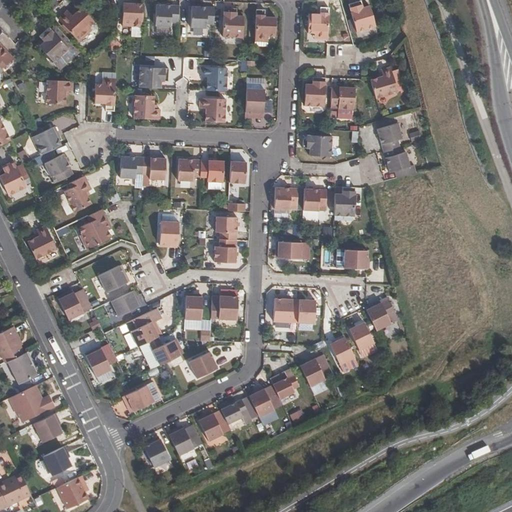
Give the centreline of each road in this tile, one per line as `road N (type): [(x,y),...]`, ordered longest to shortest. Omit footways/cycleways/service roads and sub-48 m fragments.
road 1 (residential): [(102,446),(250,369),(257,277)]
road 2 (tertiary): [(0,235),(102,446)]
road 3 (residential): [(97,131),(281,140)]
road 4 (motorway): [(511,438),(446,466),(381,511)]
road 5 (secondary): [(482,0),(511,139)]
road 6 (residential): [(145,266),(155,291),(193,275),(257,277)]
